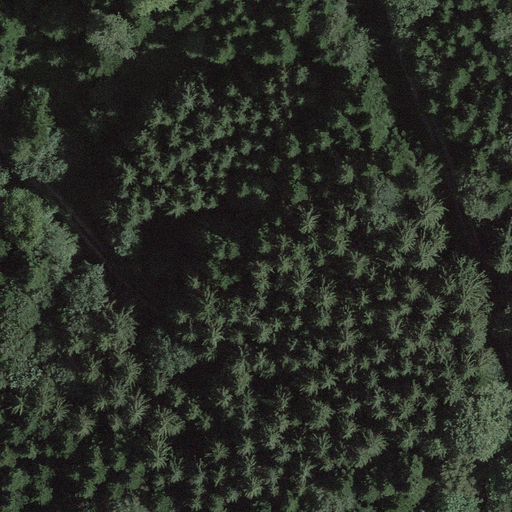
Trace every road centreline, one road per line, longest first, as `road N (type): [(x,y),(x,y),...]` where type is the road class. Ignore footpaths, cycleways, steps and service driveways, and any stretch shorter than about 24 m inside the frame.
road 1 (track): [(0,137),(142,297),(170,316),(319,374),(511,480)]
road 2 (track): [(511,351),(396,0)]
